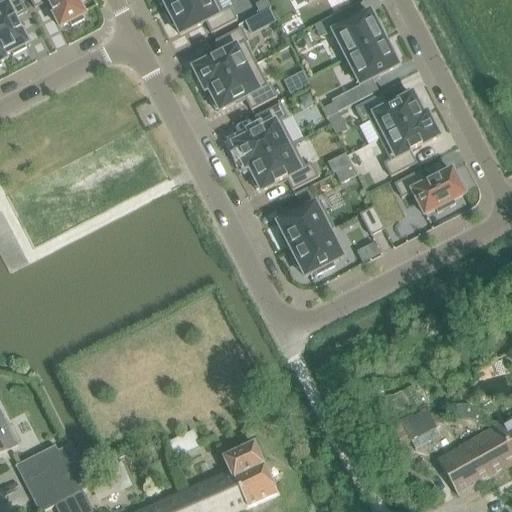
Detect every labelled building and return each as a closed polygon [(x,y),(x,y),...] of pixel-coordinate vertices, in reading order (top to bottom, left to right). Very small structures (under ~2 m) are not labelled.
[(27,46),(20,32),(21,32),(15,20),(27,14),(20,0),(0,0),(0,52),(5,62),(6,61),(4,58),(11,54),(13,57),(26,50),(25,47),(27,46)] [(29,0),(34,10),(46,4),(52,16),(53,15),(60,29),(69,24),(71,28),(84,21),(82,18),(84,17),(78,5),(82,3),(80,0),(29,0)] [(185,0),(156,0),(160,7),(164,5),(166,10),(185,0)] [(222,13),(215,0),(185,0),(166,10),(168,14),(165,16),(171,28),(175,26),(180,37),(205,24),(211,35),(237,22),(230,9),(222,13)] [(266,1),(255,7),(260,16),(270,10),(266,1)] [(375,25),(370,14),(345,27),(332,34),(346,60),(384,41),(381,37),(385,35),(378,23),(375,25)] [(345,27),(339,15),(326,22),(332,34),(345,27)] [(256,66),(245,45),(248,44),(241,30),(215,43),(221,55),(210,61),(193,70),(204,92),(256,66)] [(360,87),(397,68),(392,58),(396,56),(389,44),(386,46),(384,41),(346,60),(360,87)] [(276,99),(269,85),(267,87),(256,66),(204,92),(205,93),(208,92),(211,97),(208,99),(215,112),(218,111),(219,113),(244,100),(251,112),(276,99)] [(379,141),(427,117),(427,116),(423,117),(420,112),(423,110),(416,97),(413,99),(412,96),(387,109),(381,97),(355,110),(362,124),(368,120),(379,141)] [(245,171),(293,146),(281,123),(287,120),(280,106),(254,119),(260,131),(249,137),(232,146),(235,152),(232,153),(239,168),(242,166),(245,171)] [(338,114),(333,106),(322,111),(327,120),(338,114)] [(421,148),(439,139),(427,117),(379,141),(390,162),(384,165),(391,179),(416,166),(410,154),(422,148),(421,148)] [(259,191),(261,193),(274,186),(275,187),(286,181),(292,193),(318,179),(311,166),(304,169),(293,146),(245,171),(245,172),(249,170),(253,177),(249,179),(256,192),(259,191)] [(357,177),(351,167),(335,175),(341,186),(357,177)] [(420,173),(394,186),(401,200),(412,194),(424,217),(435,211),(437,215),(455,206),(453,202),(464,197),(463,195),(467,193),(460,180),(456,182),(451,172),(438,179),(437,179),(426,185),(420,173)] [(334,230),(320,203),(277,225),(282,235),(279,237),(285,249),(289,247),(291,252),(334,230)] [(373,209),(359,216),(371,238),(384,231),(373,209)] [(342,259),(329,233),(334,231),(334,230),(291,252),(293,256),(290,258),(296,270),(300,268),(305,279),(315,274),(317,278),(335,268),(333,264),(342,259)] [(458,407),(455,417),(481,423),(483,415),(469,407),(458,407)] [(0,455),(17,447),(0,412),(0,455)] [(411,444),(436,431),(427,412),(402,425),(411,444)] [(511,419),(499,427),(511,450),(511,419)] [(511,466),(511,450),(499,427),(437,462),(457,498),(511,466)] [(200,447),(195,435),(170,447),(175,459),(200,447)] [(189,493),(197,511),(238,511),(276,495),(254,446),(242,451),(224,460),(230,474),(189,493)] [(55,448),(16,468),(38,511),(44,511),(81,493),(82,472),(83,471),(76,466),(67,448),(58,453),(55,448)] [(91,479),(101,500),(131,487),(121,465),(91,479)] [(197,511),(189,493),(145,511),(197,511)]
